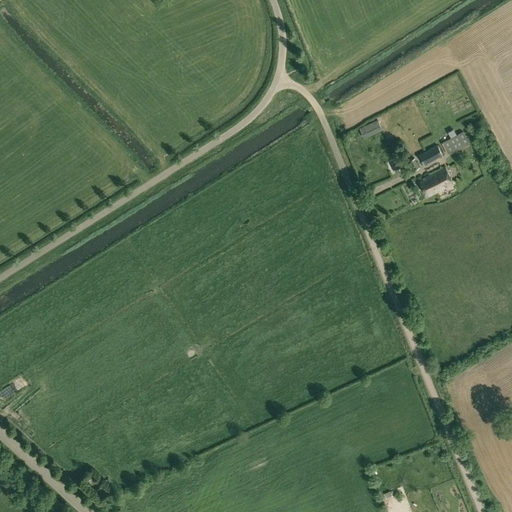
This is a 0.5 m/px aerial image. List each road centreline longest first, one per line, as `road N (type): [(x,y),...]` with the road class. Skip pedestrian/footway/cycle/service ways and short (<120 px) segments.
road 1 (unclassified): [(0,281),(249,121),(270,97),(287,47),(275,0)]
road 2 (track): [(484,511),(368,229)]
